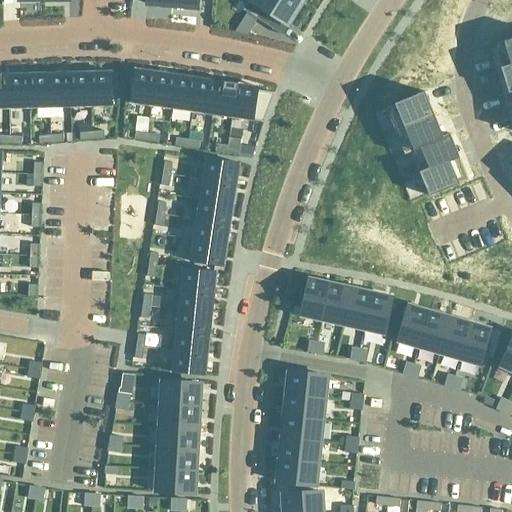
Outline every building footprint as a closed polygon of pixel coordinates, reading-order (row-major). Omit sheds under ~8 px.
[(172,0),(172,7),(197,9),(197,0),(172,0)] [(294,0),(249,0),(243,11),(257,20),(263,10),(288,26),(301,5),(294,0)] [(511,39),(494,45),(495,48),(497,56),(501,69),(511,65),(511,39)] [(511,65),(501,69),(505,81),(507,89),(508,93),(511,91),(511,65)] [(134,70),(130,103),(151,106),(156,73),(134,70)] [(111,72),(89,73),(90,107),(112,107),(111,72)] [(69,73),(49,74),(49,108),(70,108),(69,73)] [(89,73),(69,73),(70,108),(90,107),(89,73)] [(156,73),(151,106),(171,109),(176,76),(156,73)] [(28,74),(8,75),(9,109),(29,109),(28,74)] [(49,74),(28,74),(29,109),(49,108),(49,74)] [(8,75),(0,75),(0,109),(9,109),(8,75)] [(176,76),(171,109),(191,112),(196,78),(176,76)] [(196,78),(191,112),(211,115),(216,81),(196,78)] [(216,81),(211,115),(231,118),(236,84),(216,81)] [(236,84),(231,118),(264,123),(274,93),(257,91),(258,87),(236,84)] [(408,99),(385,108),(395,131),(434,115),(433,113),(430,105),(425,93),(424,92),(408,99)] [(434,115),(395,131),(404,155),(411,152),(410,151),(443,137),(443,136),(438,125),(435,117),(434,115)] [(137,118),(135,132),(147,133),(149,120),(137,118)] [(103,131),(91,132),(91,140),(103,139),(103,131)] [(91,132),(79,133),(79,141),(91,140),(91,132)] [(135,132),(134,139),(146,141),(147,133),(135,132)] [(147,133),(146,141),(157,143),(159,135),(147,133)] [(443,137),(410,151),(411,152),(420,173),(459,157),(454,145),(449,133),(443,136),(443,137)] [(62,134),(50,135),(51,143),(63,142),(62,134)] [(0,135),(0,143),(9,144),(9,136),(0,135)] [(50,135),(38,136),(38,144),(51,143),(50,135)] [(9,136),(9,144),(21,145),(21,137),(9,136)] [(175,138),(174,146),(186,147),(187,140),(175,138)] [(227,146),(226,154),(238,156),(240,140),(229,138),(227,146)] [(187,140),(186,147),(198,149),(199,141),(187,140)] [(215,144),(214,152),(226,154),(227,146),(215,144)] [(459,157),(420,173),(429,196),(468,180),(467,177),(464,169),(459,157)] [(205,159),(202,180),(236,185),(239,164),(205,159)] [(164,162),(162,174),(170,175),(172,163),(164,162)] [(33,163),(33,175),(41,175),(41,163),(33,163)] [(162,174),(160,186),(168,187),(170,175),(162,174)] [(33,175),(32,187),(40,187),(41,175),(33,175)] [(202,180),(199,200),(233,205),(236,185),(202,180)] [(199,200),(196,220),(230,225),(233,205),(199,200)] [(158,202),(156,214),(164,215),(166,203),(158,202)] [(31,203),(31,216),(39,216),(39,204),(31,203)] [(156,214),(154,226),(162,227),(164,215),(156,214)] [(31,216),(30,228),(38,228),(39,216),(31,216)] [(196,220),(193,240),(226,246),(230,225),(196,220)] [(193,240),(189,261),(223,267),(226,246),(193,240)] [(29,244),(29,256),(37,257),(38,244),(29,244)] [(150,253),(148,265),(156,266),(158,254),(150,253)] [(29,256),(28,268),(37,269),(37,257),(29,256)] [(148,265),(146,277),(154,278),(156,266),(148,265)] [(182,269),(180,290),(214,293),(216,272),(182,269)] [(307,279),(299,316),(321,321),(329,284),(307,279)] [(329,284),(321,321),(342,325),(350,288),(329,284)] [(28,285),(27,297),(35,297),(36,285),(28,285)] [(350,288),(342,325),(363,330),(371,293),(350,288)] [(180,290),(177,310),(212,314),(214,293),(180,290)] [(371,293),(363,330),(385,335),(394,298),(371,293)] [(144,294),(142,306),(150,307),(152,295),(144,294)] [(406,305),(396,342),(418,348),(428,311),(406,305)] [(142,306),(140,318),(148,319),(150,307),(142,306)] [(177,310),(175,330),(210,334),(212,314),(177,310)] [(428,311),(418,348),(438,354),(449,317),(428,311)] [(449,317),(438,354),(459,360),(470,323),(449,317)] [(470,323),(459,360),(481,366),(491,329),(470,323)] [(175,330),(173,351),(207,354),(210,334),(175,330)] [(137,334),(136,346),(144,348),(145,336),(137,334)] [(511,335),(498,366),(511,372),(511,335)] [(308,341),(306,353),(314,354),(316,342),(308,341)] [(316,342),(314,354),(322,355),(324,343),(316,342)] [(136,346),(134,358),(142,360),(144,348),(136,346)] [(351,348),(349,360),(357,361),(359,349),(351,348)] [(359,349),(357,361),(365,362),(367,351),(359,349)] [(173,351),(171,372),(205,376),(207,354),(173,351)] [(29,361),(28,370),(40,372),(41,363),(29,361)] [(405,362),(402,374),(409,376),(413,365),(405,362)] [(413,365),(409,376),(417,378),(420,367),(413,365)] [(28,370),(27,378),(38,380),(40,372),(28,370)] [(288,372),(286,395),(324,399),(326,376),(288,372)] [(447,375),(443,386),(451,388),(454,377),(447,375)] [(454,377),(451,388),(459,391),(462,379),(454,377)] [(162,382),(161,405),(199,407),(200,384),(162,382)] [(118,393),(117,401),(128,403),(130,395),(118,393)] [(350,394),(350,402),(362,403),(362,395),(350,394)] [(286,395),(284,416),(322,420),(324,399),(286,395)] [(500,398),(495,409),(503,412),(508,401),(500,398)] [(117,401),(115,409),(127,411),(128,403),(117,401)] [(511,403),(508,401),(503,412),(510,416),(511,410),(511,403)] [(350,402),(349,410),(361,411),(362,403),(350,402)] [(22,404),(21,412),(32,414),(34,406),(22,404)] [(161,405),(159,426),(198,428),(199,407),(161,405)] [(21,412),(19,420),(31,422),(32,414),(21,412)] [(284,416),(281,438),(319,442),(322,420),(284,416)] [(159,426),(158,448),(196,450),(198,428),(159,426)] [(110,436),(109,444),(121,446),(122,438),(110,436)] [(346,437),(345,445),(357,446),(358,438),(346,437)] [(281,438),(279,459),(317,463),(319,442),(281,438)] [(109,444),(108,452),(120,454),(121,446),(109,444)] [(345,445),(344,453),(356,454),(357,446),(345,445)] [(15,447),(14,455),(25,457),(27,449),(15,447)] [(158,448),(157,469),(195,471),(196,450),(158,448)] [(14,455),(12,463),(24,465),(25,457),(14,455)] [(279,459),(277,482),(315,486),(317,463),(279,459)] [(105,466),(105,474),(117,475),(117,467),(105,466)] [(157,469),(156,492),(194,494),(195,471),(157,469)] [(341,481),(340,489),(352,490),(353,482),(341,481)] [(28,487),(26,499),(35,500),(37,488),(28,487)] [(37,488),(35,500),(43,501),(45,489),(37,488)] [(321,511),(321,492),(283,494),(283,511),(321,511)] [(84,495),(83,506),(91,507),(92,495),(84,495)] [(92,495),(91,507),(99,507),(100,495),(92,495)] [(127,497),(127,509),(134,509),(135,497),(127,497)] [(135,497),(134,509),(143,510),(143,498),(135,497)] [(376,497),(375,505),(387,506),(388,498),(376,497)] [(148,498),(147,507),(156,507),(156,499),(148,498)] [(388,498),(387,506),(399,507),(399,506),(400,499),(388,498)] [(170,499),(170,511),(177,511),(178,500),(170,499)] [(178,500),(177,511),(182,511),(185,511),(186,500),(178,500)] [(416,501),(416,509),(427,510),(428,502),(416,501)] [(428,502),(427,510),(440,511),(440,504),(428,502)]
